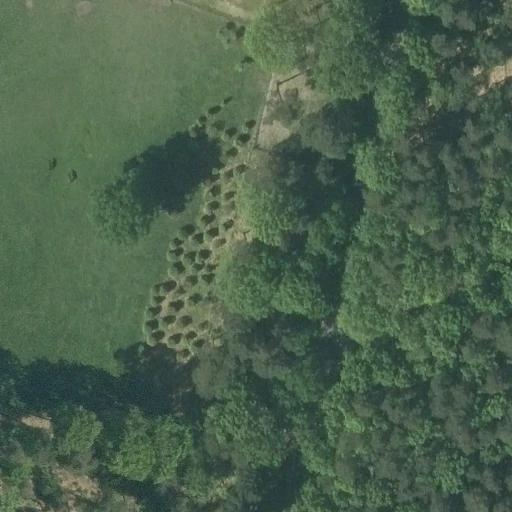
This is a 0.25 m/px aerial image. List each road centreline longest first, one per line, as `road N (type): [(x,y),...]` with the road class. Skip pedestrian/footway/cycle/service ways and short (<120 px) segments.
road 1 (unclassified): [(327,354),(398,0)]
road 2 (unclassified): [(327,354),(511,254)]
road 3 (unclassified): [(292,511),(327,354)]
